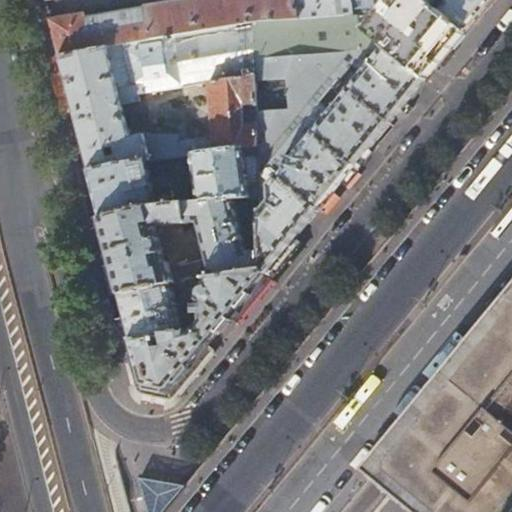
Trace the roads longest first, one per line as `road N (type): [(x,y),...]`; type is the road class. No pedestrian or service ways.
road 1 (residential): [(511,36),(207,407),(179,425),(135,428),(104,408),(48,197),(10,162)]
road 2 (secondary): [(511,152),(212,511)]
road 3 (primary): [(91,511),(12,207),(10,162)]
road 4 (secondary): [(286,511),(511,243)]
road 5 (primary): [(0,301),(51,511)]
